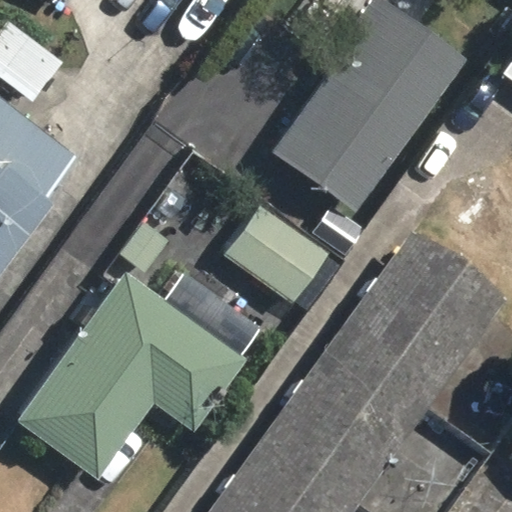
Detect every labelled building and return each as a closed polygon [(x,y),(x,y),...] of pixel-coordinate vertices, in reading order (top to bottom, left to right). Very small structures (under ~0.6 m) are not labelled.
[(348,212),(457,54),(378,0),(362,0),(259,150),(348,212)] [(2,13),(0,14),(0,78),(25,98),(58,56),(2,13)] [(511,48),(484,88),(504,103),(511,91),(511,48)] [(0,254),(42,203),(29,193),(65,148),(0,95),(0,254)] [(323,248),(250,199),(214,252),(287,301),(323,248)] [(352,511),(493,314),(395,244),(205,511),(352,511)] [(154,297),(113,268),(9,416),(92,474),(143,402),(183,429),(257,324),(176,267),(154,297)]
